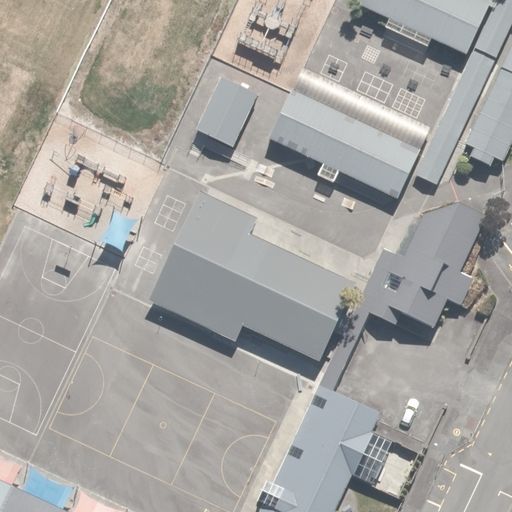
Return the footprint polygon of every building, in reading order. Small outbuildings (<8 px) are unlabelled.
[(463,54),(423,134),(504,173),(511,156),(511,15),(479,0),(357,0),(356,2),(463,54)] [(266,96),(224,75),(198,128),(240,148),(266,96)] [(419,149),(296,89),(272,138),(396,198),(419,149)] [(385,251),(367,288),(439,323),(492,216),(436,189),(402,259),(385,251)] [(364,280),(201,200),(164,275),(327,354),(364,280)] [(331,511),(382,409),(320,378),(254,511),(331,511)] [(95,511),(0,465),(0,511),(95,511)]
